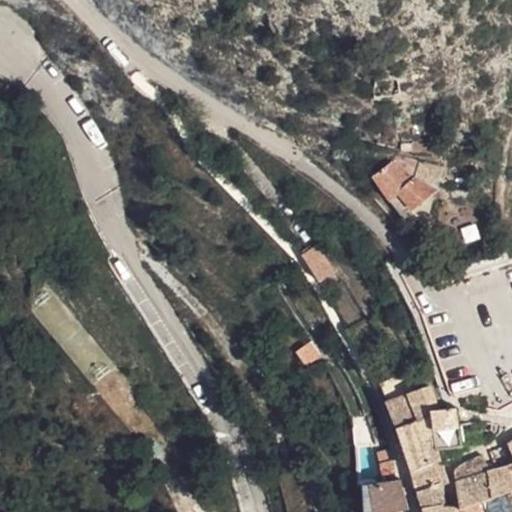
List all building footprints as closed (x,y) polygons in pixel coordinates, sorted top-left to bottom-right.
[(375,152),(357,172),(377,193),(384,187),(398,173),(375,152)] [(407,178),(398,173),(384,187),(400,202),(425,186),(407,178)] [(384,187),(377,193),(389,209),(400,202),(384,187)] [(311,252),(297,263),(311,282),(326,273),(311,252)] [(419,416),(430,411),(432,411),(421,384),(407,389),(419,416)] [(395,425),(419,416),(407,389),(385,397),(395,425)] [(453,408),(432,411),(430,411),(433,424),(456,421),(453,408)] [(403,446),(432,434),(428,426),(433,424),(430,411),(419,416),(395,425),(403,446)] [(433,424),(428,426),(432,434),(438,442),(450,441),(458,440),(457,420),(456,421),(433,424)] [(440,453),(438,442),(432,434),(403,446),(411,468),(440,453)] [(442,457),(440,453),(411,468),(416,482),(420,483),(424,484),(427,487),(440,480),(448,475),(442,457)] [(462,486),(493,478),(492,473),(486,457),(468,467),(461,474),(462,486)] [(490,501),(499,498),(493,478),(462,486),(465,509),(490,501)] [(399,486),(362,492),(364,511),(392,507),(404,505),(399,486)] [(511,511),(511,498),(511,494),(499,498),(490,501),(492,511),(511,511)] [(450,511),(450,509),(449,500),(428,508),(428,511),(450,511)] [(465,511),(492,511),(490,501),(465,509),(465,511)]
